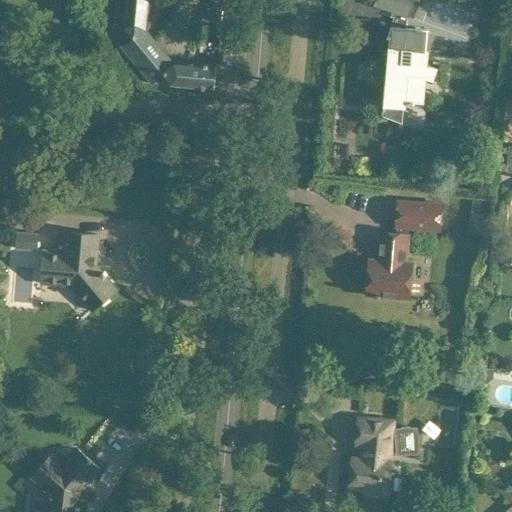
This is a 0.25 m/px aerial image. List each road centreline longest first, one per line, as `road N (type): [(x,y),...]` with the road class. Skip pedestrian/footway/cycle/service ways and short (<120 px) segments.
road 1 (tertiary): [(213,511),(263,0)]
road 2 (unclassified): [(253,511),(301,0)]
